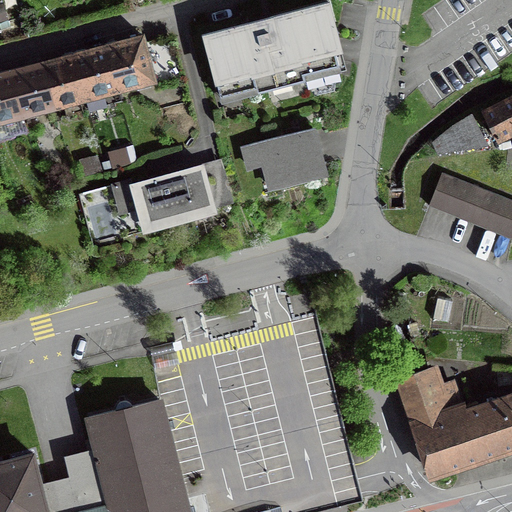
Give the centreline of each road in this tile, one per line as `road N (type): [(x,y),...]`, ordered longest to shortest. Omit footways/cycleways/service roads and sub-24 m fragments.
road 1 (residential): [(365,246),(0,336)]
road 2 (residential): [(365,246),(364,175),(391,0)]
road 3 (residential): [(0,53),(205,0)]
